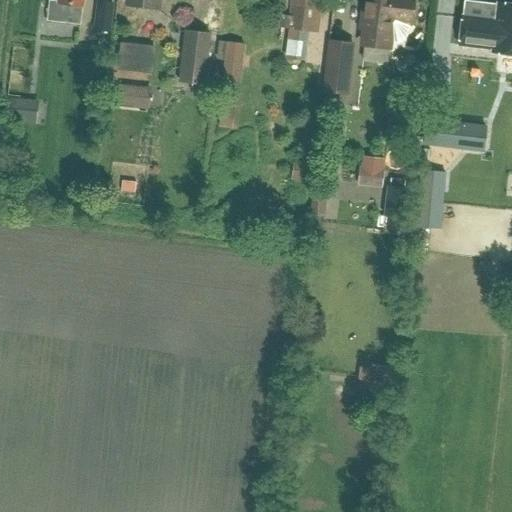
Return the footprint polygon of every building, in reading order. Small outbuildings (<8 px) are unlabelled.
[(49,0),(46,21),(80,24),(82,6),(83,0),(57,0),(57,1),(49,0)] [(158,0),(126,0),(126,5),(157,9),(158,0)] [(285,60),(305,61),(307,46),(308,32),(315,32),(316,21),(318,21),(320,0),(290,0),(288,19),(293,19),(291,28),(289,27),(285,60)] [(365,31),(363,47),(389,50),(392,21),(411,23),(413,0),(364,0),(361,31),(365,31)] [(462,17),(458,46),(492,50),(491,53),(511,55),(511,5),(497,4),(495,21),(462,17)] [(97,21),(96,31),(108,32),(109,22),(97,21)] [(211,34),(184,30),(178,83),(205,86),(211,34)] [(337,107),(338,95),(348,96),(354,44),(329,41),(321,105),(337,107)] [(221,82),(239,83),(244,46),(224,43),(221,82)] [(119,44),(116,70),(152,74),(154,48),(119,44)] [(473,72),(471,82),(481,85),(488,55),(464,50),(459,69),(473,72)] [(7,101),(6,118),(18,120),(19,102),(7,101)] [(448,123),(445,147),(461,149),(461,141),(484,143),(486,127),(448,123)] [(359,167),(357,184),(381,187),(384,159),(362,157),(361,167),(359,167)] [(420,183),(444,185),(445,173),(421,171),(420,183)] [(127,187),(142,188),(143,178),(128,176),(127,187)] [(385,187),(384,214),(405,215),(406,187),(385,187)] [(386,217),(385,230),(400,231),(400,218),(386,217)]
